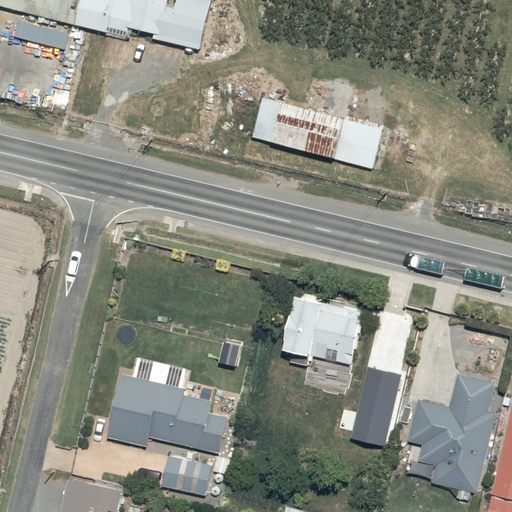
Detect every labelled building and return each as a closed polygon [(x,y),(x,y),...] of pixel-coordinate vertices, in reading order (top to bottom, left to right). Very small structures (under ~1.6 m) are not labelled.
[(3,0),(121,30),(126,11),(187,27),(193,1),(187,0),(3,0)] [(371,121),(242,90),(232,133),(361,163),(371,121)] [(364,309),(297,293),(285,347),(352,363),(364,309)] [(248,338),(226,334),(220,362),(242,366),(248,338)] [(124,372),(109,435),(147,444),(149,435),(220,451),(228,415),(212,411),(214,399),(185,392),(186,387),(124,372)] [(494,381),(458,373),(451,406),(419,399),(409,441),(423,444),(419,460),(436,464),(432,482),(478,493),(496,412),(488,410),(494,381)] [(356,395),(346,436),(390,446),(400,405),(356,395)] [(511,407),(493,493),(511,496),(511,407)] [(212,464),(168,455),(162,485),(205,495),(212,464)] [(123,489),(69,477),(61,511),(108,511),(110,509),(118,511),(123,489)]
